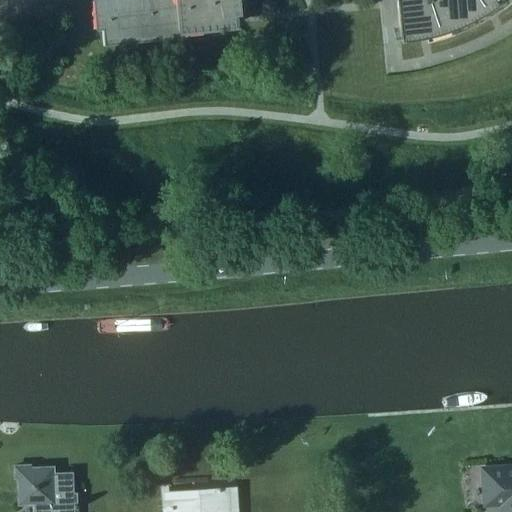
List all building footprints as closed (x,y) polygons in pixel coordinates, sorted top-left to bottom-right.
[(92,0),(95,17),(96,29),(103,29),(104,45),(180,37),(180,29),(238,23),(237,17),(237,10),(240,10),(239,0),(92,0)] [(511,0),(395,0),(399,35),(414,33),(424,31),(426,42),(448,36),(469,27),(488,17),(507,4),(511,0)] [(15,477),(16,504),(31,504),(31,511),(71,511),(70,474),(51,475),(51,468),(29,468),(29,464),(12,464),(12,477),(15,477)] [(511,511),(511,464),(484,466),(486,498),(503,497),(503,511),(511,511)] [(227,511),(226,488),(213,489),(210,493),(194,494),(194,498),(169,500),(169,511),(227,511)]
